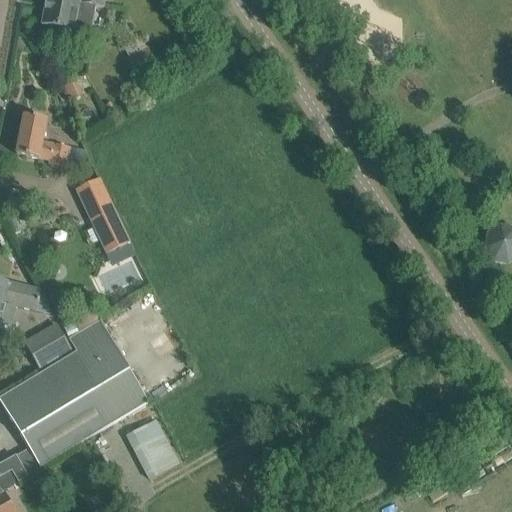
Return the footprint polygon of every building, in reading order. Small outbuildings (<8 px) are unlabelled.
[(47,0),(42,26),(75,32),(81,5),(104,9),(105,0),(47,0)] [(139,76),(157,65),(148,51),(130,62),(139,76)] [(84,98),(76,80),(59,88),(68,106),(84,98)] [(40,161),(40,160),(51,162),(50,167),(66,170),(70,149),(54,146),(43,144),(47,121),(25,117),(17,156),(40,161)] [(77,187),(109,254),(131,243),(99,176),(77,187)] [(511,231),(487,226),(480,259),(511,265),(511,231)] [(44,293),(0,282),(0,333),(13,337),(20,308),(55,317),(46,298),(43,297),(44,293)] [(0,402),(22,439),(23,438),(41,469),(110,428),(149,404),(100,322),(70,341),(78,354),(0,400),(0,402)] [(41,370),(72,353),(57,327),(26,344),(41,370)] [(147,481),(179,465),(157,420),(125,436),(147,481)] [(0,493),(3,492),(20,482),(13,470),(0,478),(0,493)] [(15,511),(5,494),(0,496),(0,511),(8,511),(13,510),(14,511),(15,511)]
